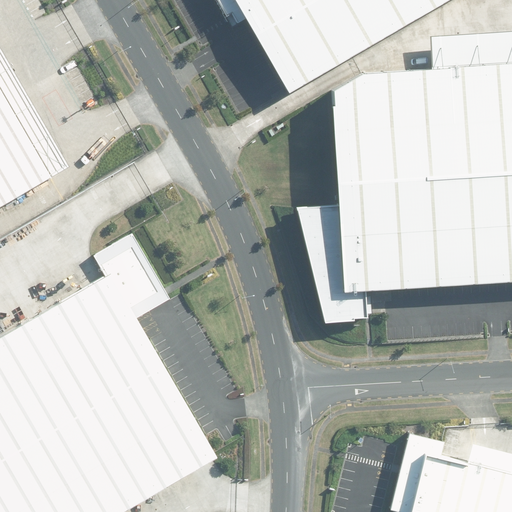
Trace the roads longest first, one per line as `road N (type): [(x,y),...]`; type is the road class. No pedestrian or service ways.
road 1 (unclassified): [(282,390),(265,309),(218,179),(112,0)]
road 2 (unclassified): [(282,390),(511,373)]
road 3 (unclassified): [(286,511),(282,390)]
